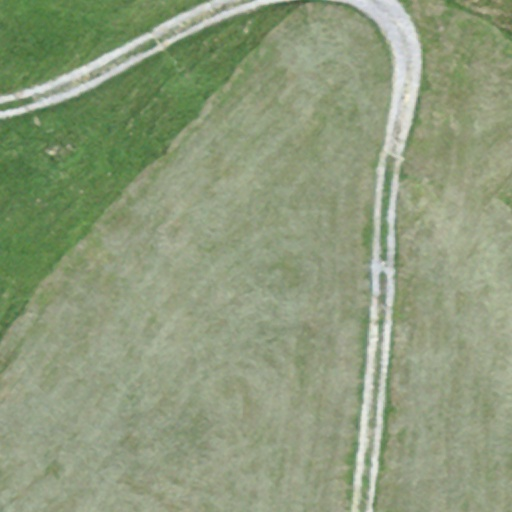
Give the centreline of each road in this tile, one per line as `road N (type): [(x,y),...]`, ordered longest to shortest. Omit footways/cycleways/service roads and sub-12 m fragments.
road 1 (track): [(366,0),(386,11),(406,47),(407,87),(387,182),(360,511)]
road 2 (track): [(0,109),(64,93),(242,0)]
